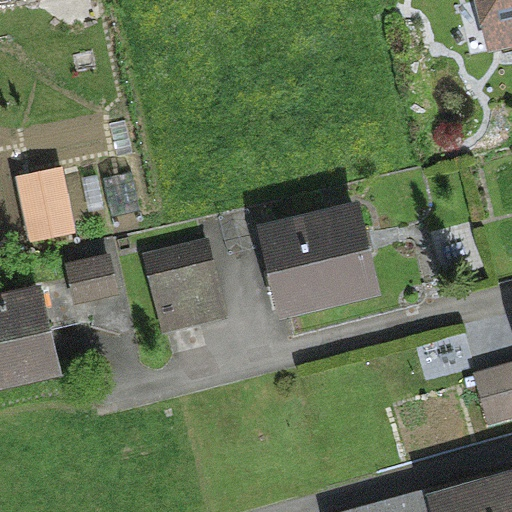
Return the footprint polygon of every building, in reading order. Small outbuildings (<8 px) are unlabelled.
[(500,0),(509,39),(511,37),(511,0),(476,0),(477,3),(492,0),(500,0)] [(350,212),(260,234),(279,312),(369,291),(350,212)] [(217,318),(199,248),(146,261),(163,331),(217,318)] [(110,292),(104,262),(65,271),(71,301),(110,292)] [(0,381),(52,369),(35,296),(0,303),(0,381)] [(511,365),(472,377),(485,424),(511,416),(511,365)] [(511,511),(511,478),(484,486),(482,476),(430,491),(433,501),(430,502),(419,494),(356,511),(511,511)]
